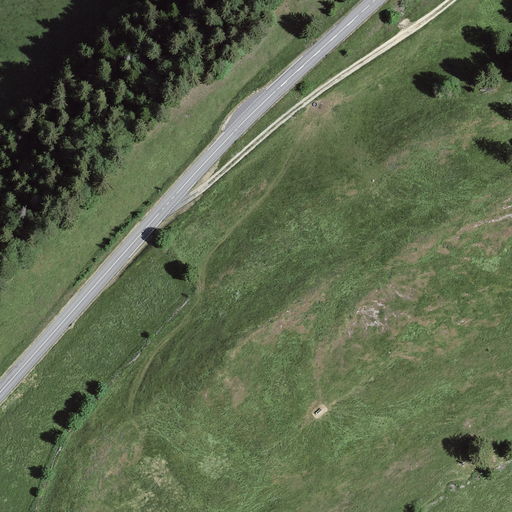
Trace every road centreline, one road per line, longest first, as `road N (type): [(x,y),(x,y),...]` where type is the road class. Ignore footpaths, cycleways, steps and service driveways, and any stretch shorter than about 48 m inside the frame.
road 1 (secondary): [(0,393),(248,116),(374,0)]
road 2 (track): [(451,0),(157,215)]
